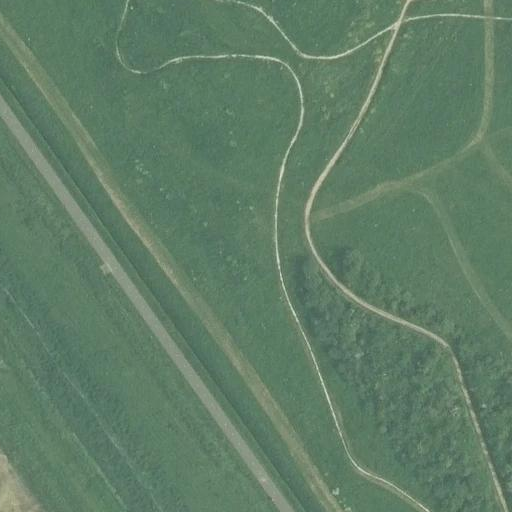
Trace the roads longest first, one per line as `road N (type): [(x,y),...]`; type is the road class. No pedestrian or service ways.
road 1 (track): [(426,511),(345,444),(285,297),(276,208),(302,122),(298,83),(277,60),(133,67),(123,55),(129,0)]
road 2 (unknown): [(0,45),(253,360),(358,511)]
